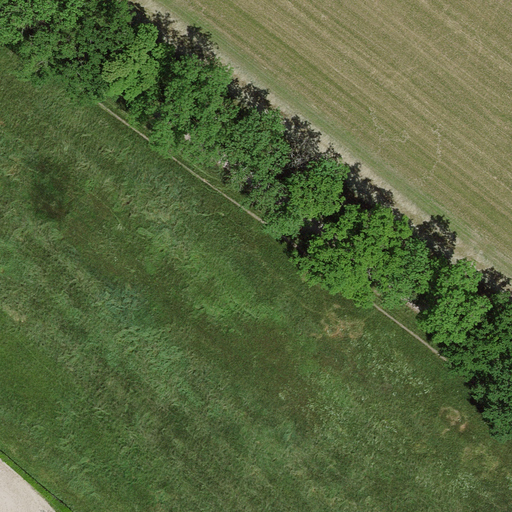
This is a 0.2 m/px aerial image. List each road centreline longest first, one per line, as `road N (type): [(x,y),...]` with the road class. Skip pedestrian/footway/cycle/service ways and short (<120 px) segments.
road 1 (track): [(511,371),(15,0)]
road 2 (track): [(110,0),(511,310)]
